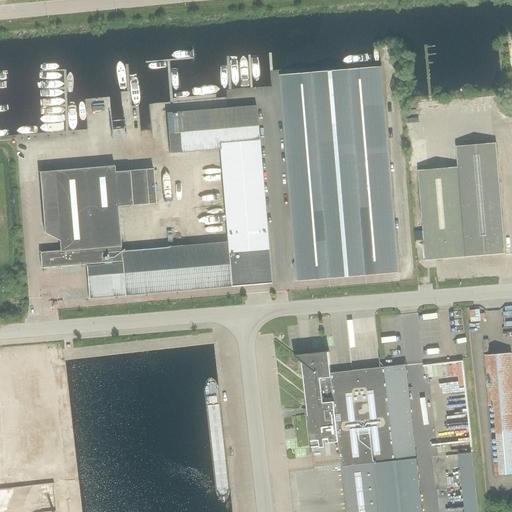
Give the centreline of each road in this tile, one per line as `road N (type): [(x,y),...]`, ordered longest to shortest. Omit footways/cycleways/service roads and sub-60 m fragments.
road 1 (unknown): [(37,331),(26,201),(43,157),(102,138),(144,147),(172,184),(160,221)]
road 2 (unclassified): [(511,294),(239,316)]
road 3 (unclassified): [(239,316),(0,334)]
road 4 (unknown): [(404,302),(428,511)]
road 5 (unclassified): [(262,511),(239,316)]
road 6 (unclassified): [(145,0),(0,13)]
